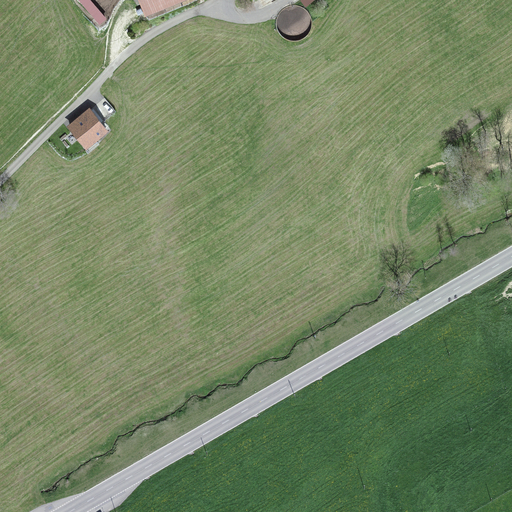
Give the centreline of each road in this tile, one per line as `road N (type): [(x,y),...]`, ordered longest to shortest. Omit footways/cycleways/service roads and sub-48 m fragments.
road 1 (primary): [(511,256),(68,511)]
road 2 (unclassified): [(0,178),(110,67)]
